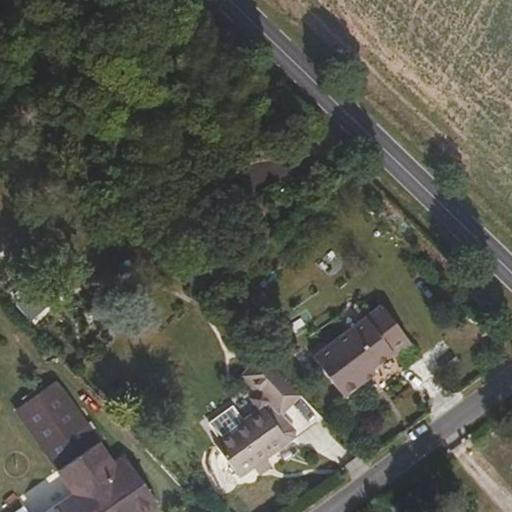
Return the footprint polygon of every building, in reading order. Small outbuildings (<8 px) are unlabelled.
[(391,346),(420,320),(392,290),(312,362),(345,398),(393,352),(391,346)] [(296,404),(261,367),(248,379),(283,416),(296,404)] [(293,441),(268,404),(216,439),(241,476),(293,441)] [(143,511),(157,503),(124,456),(104,469),(96,457),(73,474),(93,504),(80,511),(143,511)] [(35,511),(28,501),(11,511),(35,511)]
